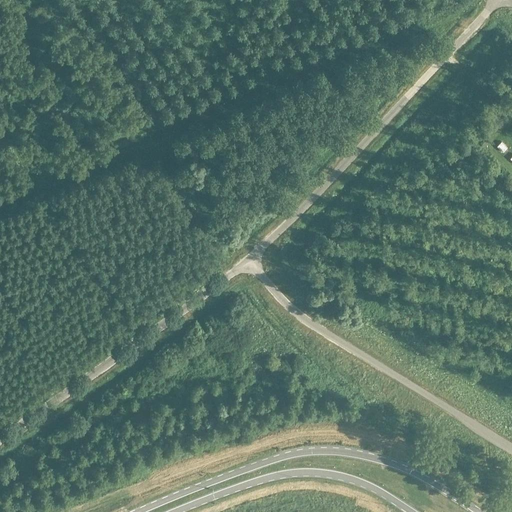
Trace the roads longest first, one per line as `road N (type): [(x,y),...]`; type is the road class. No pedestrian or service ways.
road 1 (track): [(0,191),(434,8),(437,0)]
road 2 (trunk): [(477,511),(407,468),(342,451),(274,459),(136,511)]
road 3 (unclassified): [(247,260),(497,0)]
road 4 (unclassified): [(511,452),(288,312),(247,260)]
road 5 (unclassified): [(0,437),(247,260)]
road 6 (trunk): [(176,511),(266,477),(309,472),(357,480),(412,511)]
